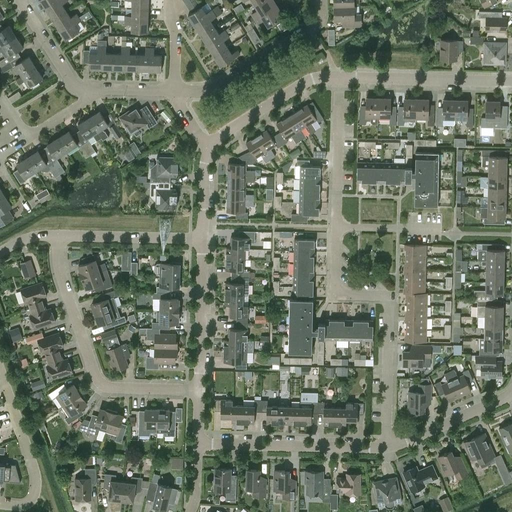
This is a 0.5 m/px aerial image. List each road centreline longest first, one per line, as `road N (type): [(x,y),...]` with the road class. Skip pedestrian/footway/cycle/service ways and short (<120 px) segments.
road 1 (residential): [(387,449),(387,298),(346,295),(336,284),(339,77)]
road 2 (residential): [(197,391),(106,387),(96,376),(57,263),(58,236)]
road 3 (residential): [(387,449),(196,444)]
road 4 (residential): [(339,77),(511,81)]
road 5 (residential): [(0,504),(33,500),(37,479),(0,369)]
road 6 (residential): [(309,30),(212,87),(172,90)]
road 7 (residential): [(208,148),(293,86),(339,77)]
road 8 (residential): [(197,391),(202,240)]
road 9 (residential): [(202,240),(58,236)]
road 10 (residential): [(511,391),(387,449)]
road 11 (residential): [(98,89),(71,84),(18,0)]
